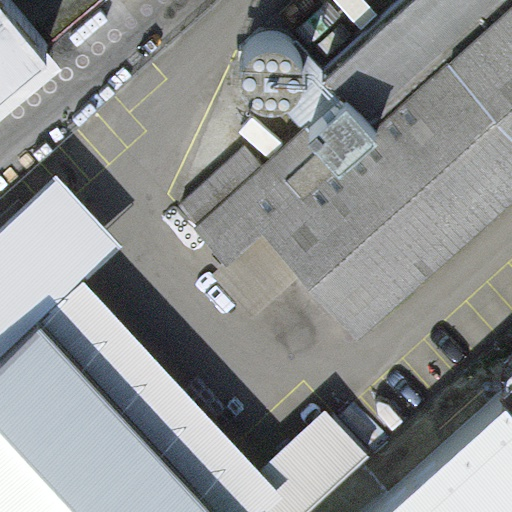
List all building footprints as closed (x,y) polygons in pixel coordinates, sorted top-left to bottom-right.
[(0,0),(0,99),(116,0),(0,0)] [(511,196),(511,0),(413,0),(217,168),(185,198),(230,247),(263,218),(307,265),(363,329),(511,196)] [(271,98),(287,93),(298,81),(302,65),(297,49),(285,38),(269,35),(253,39),(242,51),(238,67),(243,83),(255,94),(271,98)] [(57,181),(0,232),(0,511),(213,511),(40,325),(39,325),(85,283),(121,249),(57,181)] [(307,265),(263,218),(230,247),(215,262),(259,309),(307,265)] [(259,472),(85,283),(40,325),(213,511),(312,511),(369,462),(325,414),(259,472)] [(511,399),(383,511),(511,511),(511,374),(502,384),(511,399)]
